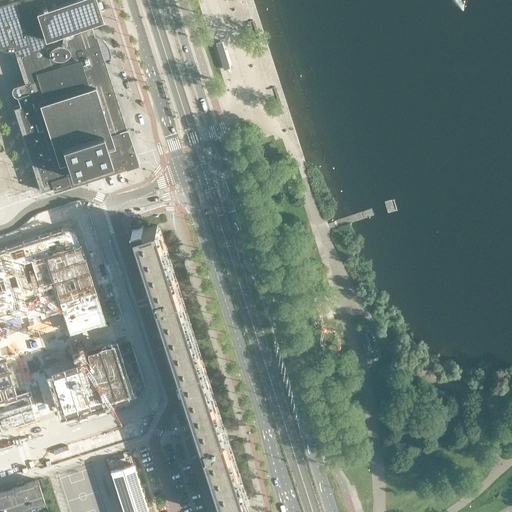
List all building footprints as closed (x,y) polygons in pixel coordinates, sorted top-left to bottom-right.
[(125,127),(109,76),(104,60),(98,42),(104,40),(103,39),(102,38),(100,37),(99,36),(97,35),(95,34),(93,34),(92,31),(90,22),(100,19),(93,0),(9,0),(0,3),(0,47),(1,48),(2,48),(4,48),(5,49),(7,49),(8,49),(10,49),(12,49),(13,48),(24,81),(13,85),(12,86),(11,87),(11,88),(11,89),(11,90),(11,91),(12,92),(12,93),(13,94),(14,94),(15,95),(16,95),(19,105),(13,107),(40,190),(49,187),(52,186),(53,189),(53,190),(124,167),(124,168),(138,163),(136,159),(134,151),(126,127),(125,127)] [(73,223),(0,246),(0,429),(127,389),(73,223)] [(182,301),(157,225),(145,229),(137,231),(155,289),(148,292),(148,291),(147,291),(152,305),(153,305),(152,304),(159,302),(182,373),(203,366),(182,301)] [(117,314),(113,301),(107,303),(111,316),(117,314)] [(364,346),(367,355),(377,352),(374,343),(371,333),(361,336),(364,346)] [(247,505),(222,428),(203,366),(182,373),(203,437),(196,439),(200,453),(200,452),(204,450),(207,459),(210,458),(227,511),(235,509),(247,505)] [(111,404),(109,396),(102,398),(105,406),(111,404)] [(44,501),(37,479),(24,484),(23,481),(16,483),(17,486),(10,488),(17,510),(25,508),(24,506),(35,503),(36,504),(44,501)] [(11,511),(17,510),(10,488),(0,491),(0,511),(5,511),(8,511),(7,511),(11,511)]
